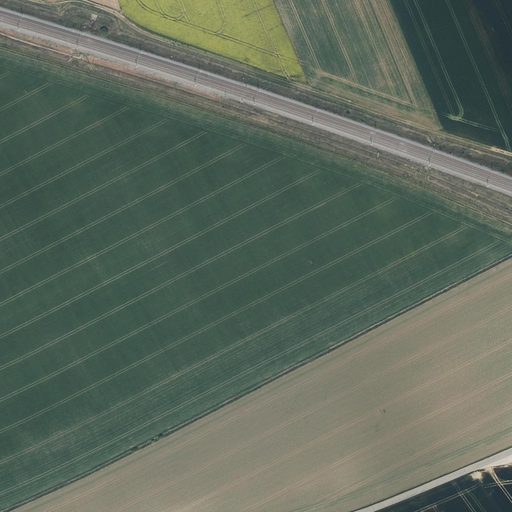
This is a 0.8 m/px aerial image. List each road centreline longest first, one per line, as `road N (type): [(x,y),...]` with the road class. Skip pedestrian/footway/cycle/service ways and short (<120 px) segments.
road 1 (track): [(511,155),(144,32),(80,0),(32,0)]
road 2 (unclassified): [(361,511),(511,450)]
